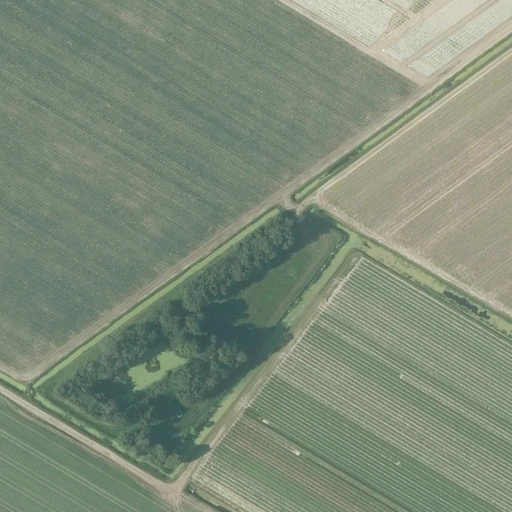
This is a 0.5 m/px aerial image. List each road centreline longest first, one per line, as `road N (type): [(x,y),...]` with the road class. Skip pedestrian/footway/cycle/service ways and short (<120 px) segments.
road 1 (track): [(174,408),(192,412),(248,350),(237,326),(299,239),(290,191),(511,29)]
road 2 (track): [(200,511),(0,392)]
road 3 (track): [(50,395),(121,428),(192,412)]
